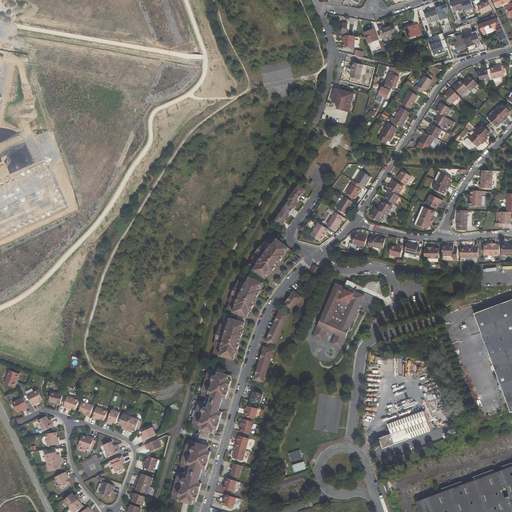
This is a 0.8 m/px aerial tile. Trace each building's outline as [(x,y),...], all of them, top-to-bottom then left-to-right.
[(458,0),(451,3),(454,12),(464,8),(460,0),(458,0)] [(477,6),(481,15),(492,10),(489,1),(477,6)] [(447,4),(443,6),(447,18),(451,17),(447,4)] [(447,18),(443,6),(435,8),(436,10),(439,19),(440,21),(447,18)] [(425,14),(429,23),(439,19),(436,10),(425,14)] [(497,30),(502,28),(497,19),(496,19),(494,20),(490,21),(481,24),(480,25),(479,26),(480,26),(483,36),(486,35),(497,30)] [(479,30),(476,22),(471,24),(470,27),(472,33),(479,30)] [(382,28),(383,30),(380,31),(384,42),(386,48),(390,46),(389,42),(392,41),(390,37),(397,34),(393,24),(382,28)] [(407,39),(418,35),(415,26),(403,30),(407,39)] [(472,33),(470,27),(461,31),(463,35),(464,39),(473,36),(472,33)] [(368,31),(363,33),(367,41),(367,44),(379,39),(375,28),(368,31)] [(507,40),(504,33),(503,33),(500,34),(499,35),(501,41),(503,40),(504,42),(505,41),(506,41),(507,40)] [(344,40),(344,48),(354,49),(355,37),(344,36),(343,40),(344,40)] [(476,44),(473,36),(464,39),(467,48),(476,44)] [(424,39),(419,41),(420,47),(417,48),(415,42),(412,44),(405,46),(407,53),(408,52),(410,57),(428,50),(424,39)] [(454,43),(457,52),(467,48),(464,39),(454,43)] [(445,52),(441,41),(430,45),(434,56),(445,52)] [(386,48),(384,42),(380,43),(383,54),(388,52),(386,48)] [(401,42),(393,45),(395,51),(403,48),(401,42)] [(351,73),(360,75),(363,65),(354,63),(351,73)] [(496,67),(489,69),(492,79),(503,76),(500,65),(496,66),(496,67)] [(480,70),(476,71),(479,82),(489,80),(486,69),(481,71),(480,70)] [(399,78),(389,74),(385,85),(395,89),(399,78)] [(416,85),(414,89),(422,93),(423,90),(425,91),(432,80),(424,75),(417,86),(416,85)] [(465,79),(462,82),(468,88),(470,91),(477,84),(470,76),(466,80),(465,79)] [(468,88),(462,82),(460,80),(456,84),(455,83),(452,86),(460,95),(468,88)] [(386,89),(381,87),(376,101),(381,103),(384,97),(388,99),(391,91),(386,89)] [(448,92),(443,97),(450,104),(458,97),(450,88),(447,91),(448,92)] [(339,104),(338,105),(350,108),(354,94),(336,89),(332,103),(339,104)] [(403,101),(401,105),(409,109),(411,106),(417,96),(409,91),(403,101)] [(436,112),(438,113),(445,117),(450,108),(440,102),(438,106),(439,107),(436,112)] [(493,110),(495,112),(502,105),(500,103),(493,110)] [(502,105),(495,112),(504,121),(507,118),(506,117),(510,112),(502,105)] [(401,108),(392,122),(400,128),(409,113),(401,108)] [(495,112),(493,110),(486,117),(488,119),(495,112)] [(502,124),(504,121),(495,112),(488,119),(496,126),(500,122),(502,124)] [(455,123),(445,117),(438,113),(435,117),(436,117),(434,122),(443,127),(446,122),(452,126),(455,123)] [(378,139),(386,143),(388,140),(390,141),(397,129),(387,123),(378,139)] [(427,133),(435,138),(437,139),(442,130),(431,124),(429,128),(430,128),(427,133)] [(480,124),(473,131),(475,133),(482,126),(480,124)] [(482,126),(475,133),(484,142),(487,139),(486,138),(490,133),(482,126)] [(435,138),(427,133),(426,132),(423,137),(422,137),(420,140),(430,146),(435,138)] [(484,142),(475,133),(469,139),(476,147),(480,143),(482,145),(484,142)] [(324,136),(320,140),(327,147),(331,142),(324,136)] [(361,171),(354,182),(361,186),(364,187),(370,177),(361,171)] [(397,176),(395,179),(405,185),(411,177),(401,171),(398,176),(397,176)] [(491,189),(492,171),(482,171),(481,185),(479,184),(479,188),(491,189)] [(437,182),(449,187),(451,184),(449,183),(451,178),(442,173),(437,182)] [(359,189),(361,186),(354,182),(353,181),(345,194),(354,199),(357,193),(358,194),(361,190),(359,189)] [(388,189),(389,190),(397,195),(402,187),(392,181),(390,184),(391,185),(388,189)] [(437,182),(433,189),(443,194),(445,189),(447,190),(449,187),(437,182)] [(300,186),(295,192),(301,198),(307,191),(300,186)] [(388,194),(385,199),(394,205),(399,196),(397,195),(389,190),(387,193),(388,194)] [(481,207),(482,191),(471,190),(470,202),(471,202),(471,206),(481,207)] [(291,200),(296,204),(301,198),(295,192),(290,199),(291,200)] [(345,215),(353,202),(341,195),(340,198),(342,199),(336,209),(345,215)] [(431,195),(426,204),(436,209),(439,203),(441,204),(442,201),(431,195)] [(298,205),(296,204),(291,200),(286,206),(292,212),(298,205)] [(379,206),(377,209),(385,214),(387,216),(392,207),(383,201),(380,206),(379,206)] [(292,212),(286,206),(280,213),(287,218),(292,212)] [(379,222),(385,214),(377,209),(374,207),(372,211),(373,211),(370,216),(379,222)] [(432,218),(434,212),(424,207),(420,217),(432,222),(434,219),(432,218)] [(467,226),(467,211),(457,211),(456,226),(467,226)] [(340,220),(342,217),(335,212),(327,225),(335,230),(341,220),(340,220)] [(511,212),(506,212),(501,212),(500,224),(510,224),(511,212)] [(287,218),(280,213),(275,219),(282,225),(287,218)] [(431,226),(432,222),(420,217),(417,225),(427,229),(429,225),(431,226)] [(327,233),(329,230),(318,223),(310,236),(320,242),(323,236),(325,233),(327,233)] [(353,243),(365,247),(369,237),(364,235),(364,236),(357,233),(353,243)] [(288,247),(282,243),(271,234),(267,240),(265,239),(261,245),(261,246),(256,252),(255,252),(251,258),(252,259),(248,265),(265,278),(269,272),(270,273),(275,266),(274,266),(276,264),(274,263),(277,259),(280,261),(285,255),(283,254),(288,247)] [(376,239),(372,238),(369,246),(372,247),(373,246),(383,250),(387,239),(383,238),(382,239),(376,237),(376,239)] [(419,247),(407,243),(405,252),(419,257),(422,249),(418,248),(419,247)] [(399,247),(392,245),(389,254),(400,257),(403,245),(399,244),(399,247)] [(484,255),(499,255),(499,244),(496,245),(496,244),(491,244),(489,244),(484,245),(484,255)] [(511,244),(502,244),(502,255),(511,255),(511,244)] [(454,246),(442,246),(442,256),(453,256),(453,260),(457,260),(457,249),(454,249),(454,246)] [(440,249),(435,249),(432,249),(432,248),(428,247),(428,250),(424,250),(424,258),(428,258),(428,259),(439,259),(440,249)] [(460,257),(478,258),(478,248),(460,248),(460,257)] [(309,274),(316,277),(319,268),(313,266),(309,274)] [(234,312),(246,317),(249,310),(250,311),(253,304),(252,303),(253,301),(251,300),(254,295),(257,297),(260,290),(259,289),(262,282),(244,273),(240,280),(239,279),(235,286),(236,286),(232,294),(231,294),(228,300),(230,301),(227,308),(234,312)] [(335,334),(344,338),(354,318),(364,296),(354,292),(353,294),(344,290),(345,288),(343,287),(336,284),(318,323),(317,326),(326,330),(335,334)] [(292,296),(290,294),(287,297),(295,304),(301,297),(295,292),(292,296)] [(287,301),(284,305),(290,311),(295,304),(287,297),(285,300),(287,301)] [(511,300),(475,314),(511,413),(511,412),(511,300)] [(278,314),(276,313),(275,317),(284,321),(288,313),(280,310),(278,314)] [(244,322),(246,317),(234,312),(232,318),(244,322)] [(243,329),(242,329),(244,322),(232,318),(224,316),(222,323),(220,322),(218,329),(216,338),(215,338),(213,345),(215,346),(213,353),(233,359),(235,351),(236,352),(238,344),(237,344),(238,342),(236,341),(238,336),(241,337),(243,329)] [(273,325),(280,329),(284,321),(275,317),(273,320),(275,321),(273,325)] [(267,332),(277,337),(280,329),(273,325),(271,330),(269,329),(267,332)] [(321,340),(326,330),(317,326),(312,336),(321,340)] [(277,337),(267,332),(266,335),(268,336),(266,341),(273,344),(277,337)] [(331,345),(339,348),(340,348),(344,338),(335,334),(331,345)] [(270,356),(272,349),(265,346),(264,351),(262,350),(261,353),(270,356)] [(260,362),(267,365),(270,356),(261,353),(260,357),(262,357),(260,362)] [(255,371),(264,374),(267,365),(260,362),(258,367),(256,367),(255,371)] [(208,369),(207,373),(206,373),(204,379),(212,381),(215,371),(208,369)] [(5,385),(15,389),(17,383),(16,383),(19,374),(10,371),(5,385)] [(215,371),(212,381),(210,387),(207,397),(205,403),(202,413),(200,419),(197,429),(212,434),(213,429),(216,430),(222,412),(219,411),(220,408),(218,407),(218,406),(220,406),(223,398),(226,399),(231,381),(228,380),(229,375),(215,371)] [(264,374),(255,371),(254,374),(256,374),(255,379),(262,381),(264,374)] [(212,381),(204,379),(203,385),(210,387),(212,381)] [(205,397),(207,397),(210,387),(203,385),(201,391),(202,391),(201,395),(205,397)] [(28,395),(33,406),(37,404),(36,403),(39,401),(43,399),(39,390),(28,395)] [(253,391),(251,396),(251,397),(250,401),(260,404),(263,394),(253,391)] [(57,405),(61,405),(63,394),(52,392),(50,402),(55,402),(57,403),(57,405)] [(72,408),(77,410),(80,400),(69,396),(65,407),(68,409),(69,407),(72,408)] [(26,410),(29,408),(24,397),(13,403),(17,412),(22,410),(25,408),(26,410)] [(195,411),(202,413),(205,403),(203,402),(199,401),(198,405),(197,405),(195,411)] [(87,415),(91,416),(95,406),(84,402),(81,410),(85,412),(88,413),(87,415)] [(246,412),(244,416),(254,419),(257,409),(248,406),(246,412)] [(102,419),(107,420),(110,412),(99,408),(95,418),(99,419),(99,418),(102,419)] [(116,423),(118,424),(122,413),(114,410),(109,423),(113,425),(113,422),(116,423)] [(202,413),(195,411),(193,417),(200,419),(202,413)] [(380,439),(383,449),(431,431),(424,412),(388,425),(391,435),(380,439)] [(125,429),(129,430),(133,417),(125,414),(121,425),(124,426),(126,427),(125,429)] [(43,431),(53,426),(51,422),(50,423),(49,420),(46,416),(37,420),(43,431)] [(142,420),(133,417),(129,430),(132,432),(133,429),(135,430),(138,431),(139,429),(142,421),(142,420)] [(192,423),(191,427),(197,429),(200,419),(193,417),(191,423),(192,423)] [(253,421),(244,418),(241,427),(240,432),(249,434),(253,421)] [(153,427),(145,431),(144,431),(146,435),(147,436),(144,438),(146,441),(159,435),(156,427),(153,427)] [(58,441),(56,441),(56,437),(56,433),(46,434),(47,446),(58,444),(58,441)] [(91,450),(96,439),(92,437),(91,438),(88,437),(83,435),(80,445),(91,450)] [(235,447),(244,450),(248,438),(238,436),(235,447)] [(165,447),(161,439),(147,445),(149,448),(151,447),(152,449),(154,452),(165,447)] [(183,450),(191,452),(194,442),(188,440),(186,444),(185,444),(183,450)] [(107,454),(109,458),(121,452),(120,449),(117,450),(116,446),(114,441),(105,445),(109,453),(107,454)] [(186,468),(184,473),(181,484),(179,490),(177,500),(191,504),(192,500),(195,501),(201,483),(198,482),(198,479),(197,478),(197,476),(199,477),(201,468),(205,469),(210,451),(207,450),(208,446),(194,442),(191,452),(189,458),(186,468)] [(245,450),(235,447),(231,458),(242,461),(245,450)] [(182,456),(189,458),(191,452),(183,450),(182,456)] [(300,450),(289,453),(291,461),(302,457),(300,450)] [(47,463),(62,459),(61,455),(57,456),(57,454),(56,451),(45,454),(47,463)] [(186,468),(189,458),(182,456),(180,461),(181,462),(180,466),(184,467),(186,468)] [(125,460),(123,457),(111,462),(112,466),(114,466),(117,474),(126,470),(124,465),(122,461),(125,460)] [(151,457),(150,461),(149,464),(147,464),(146,468),(157,472),(160,460),(151,457)] [(62,459),(47,463),(50,471),(61,468),(60,465),(60,463),(63,462),(62,459)] [(292,466),(295,473),(307,470),(304,462),(292,466)] [(238,478),(242,466),(233,463),(229,475),(238,478)] [(511,511),(511,466),(418,502),(422,511),(511,511)] [(67,475),(66,472),(55,477),(60,488),(69,483),(67,479),(66,476),(67,475)] [(181,484),(184,473),(182,473),(178,472),(177,476),(176,475),(174,481),(181,484)] [(137,481),(150,487),(153,479),(143,475),(141,478),(141,480),(138,479),(137,481)] [(233,491),(236,481),(226,478),(223,488),(233,491)] [(150,487),(137,481),(136,485),(138,486),(138,488),(136,491),(147,495),(150,487)] [(181,484),(174,481),(172,488),(179,490),(181,484)] [(101,493),(111,497),(112,492),(113,489),(115,490),(116,486),(105,482),(101,493)] [(179,490),(172,488),(170,494),(172,494),(170,498),(177,500),(179,490)] [(63,499),(69,506),(80,498),(77,494),(75,496),(74,495),(72,492),(63,499)] [(143,506),(146,498),(133,493),(132,496),(134,497),(133,499),(132,502),(143,506)] [(232,508),(235,498),(225,495),(222,505),(232,508)] [(80,498),(69,506),(74,511),(75,511),(83,505),(81,503),(80,501),(82,500),(80,498)]
